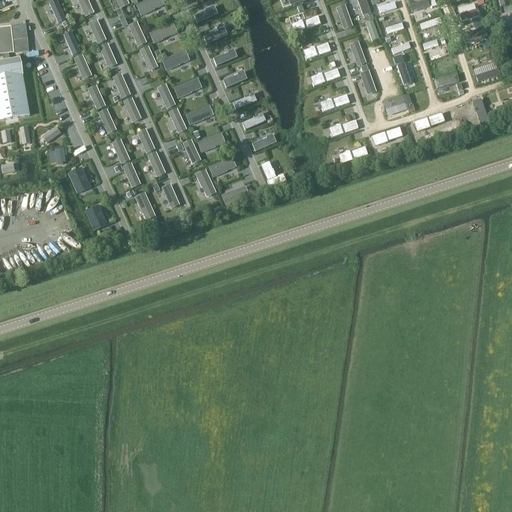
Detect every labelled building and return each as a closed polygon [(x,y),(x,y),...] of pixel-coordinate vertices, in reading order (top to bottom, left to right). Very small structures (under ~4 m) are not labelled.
[(67,19),(58,0),(52,0),(49,1),(58,22),(67,19)] [(86,0),(77,0),(85,17),(93,14),(86,0)] [(125,0),(115,0),(120,10),(128,6),(125,0)] [(159,0),(153,0),(137,8),(141,17),(154,12),(153,11),(163,7),(159,0)] [(197,0),(190,3),(193,9),(210,2),(209,0),(197,0)] [(365,0),(356,0),(362,17),(367,15),(370,14),(365,0)] [(464,11),(461,4),(463,3),(461,0),(456,0),(452,2),(456,14),(464,11)] [(426,2),(407,8),(410,15),(428,9),(426,2)] [(393,3),(378,8),(380,15),(395,10),(393,3)] [(204,12),(193,17),(197,25),(217,16),(214,8),(204,12)] [(344,8),(336,10),(343,30),(351,27),(344,8)] [(477,10),(459,16),(461,22),(479,17),(477,10)] [(298,23),(291,26),(294,34),(320,25),(317,17),(302,22),(302,21),(298,22),(298,23)] [(95,20),(88,23),(97,44),(105,41),(95,20)] [(142,22),(145,28),(151,26),(149,20),(142,22)] [(432,21),(414,27),(416,34),(434,28),(432,21)] [(372,22),(365,24),(371,43),(378,40),(372,22)] [(401,24),(385,29),(387,35),(403,30),(401,24)] [(136,25),(129,28),(138,48),(145,44),(136,25)] [(172,26),(150,36),(154,45),(162,42),(161,41),(176,35),(172,26)] [(0,53),(13,53),(10,28),(0,29),(0,53)] [(214,33),(203,38),(206,46),(227,37),(223,29),(214,33)] [(81,50),(72,30),(64,34),(73,54),(81,50)] [(485,31),(463,38),(465,45),(487,38),(485,31)] [(436,41),(422,46),(424,52),(438,47),(436,41)] [(106,44),(98,48),(108,68),(116,65),(106,44)] [(310,50),(302,52),(305,61),(330,52),(327,44),(314,49),(314,47),(309,49),(310,50)] [(357,44),(349,47),(357,67),(365,64),(357,44)] [(407,44),(391,50),(393,56),(409,50),(407,44)] [(147,50),(140,53),(149,72),(156,69),(147,50)] [(228,54),(213,60),(216,67),(237,58),(233,50),(227,53),(228,54)] [(186,51),(162,60),(166,69),(189,59),(186,51)] [(427,54),(429,60),(436,57),(433,51),(427,54)] [(92,74),(82,53),(74,57),(83,79),(92,74)] [(491,54),(485,56),(488,63),(493,61),(491,54)] [(19,59),(0,61),(0,120),(29,116),(19,59)] [(444,59),(426,65),(429,71),(446,65),(444,59)] [(415,60),(397,67),(400,78),(419,71),(415,60)] [(170,82),(191,74),(188,67),(168,75),(170,82)] [(317,76),(310,79),(313,88),(340,78),(337,70),(321,75),(321,74),(317,75),(317,76)] [(498,70),(475,77),(477,83),(500,76),(498,70)] [(238,75),(223,82),(226,89),(247,80),(243,72),(237,74),(238,75)] [(368,72),(360,75),(367,95),(375,93),(368,72)] [(120,75),(112,78),(122,99),(129,96),(120,75)] [(89,78),(75,82),(77,90),(91,86),(89,78)] [(378,82),(381,94),(389,91),(387,85),(391,84),(389,79),(378,82)] [(453,79),(434,84),(437,91),(455,86),(453,79)] [(172,83),(173,88),(182,86),(181,80),(172,83)] [(196,81),(174,91),(178,100),(191,95),(190,94),(200,90),(196,81)] [(402,93),(419,88),(417,81),(400,87),(402,93)] [(75,84),(67,86),(69,95),(77,93),(75,84)] [(106,105),(97,85),(88,89),(97,109),(106,105)] [(165,88),(157,91),(166,110),(174,107),(165,88)] [(248,98),(233,104),(236,111),(257,102),(253,94),(247,96),(248,98)] [(408,95),(383,104),(387,118),(406,111),(404,107),(411,104),(408,95)] [(327,102),(320,105),(323,113),(334,109),(349,104),(346,96),(331,101),(330,99),(326,101),(327,102)] [(130,99),(123,102),(132,123),(140,120),(130,99)] [(117,129),(108,109),(99,113),(108,133),(117,129)] [(208,109),(186,118),(190,127),(203,122),(202,121),(212,117),(208,109)] [(176,112),(169,115),(177,135),(185,131),(176,112)] [(257,118),(242,124),(245,131),(266,122),(262,114),(256,117),(257,118)] [(63,120),(46,125),(48,131),(64,126),(63,120)] [(354,122),(329,131),(332,141),(358,130),(354,122)] [(26,128),(19,129),(22,146),(29,145),(26,128)] [(56,129),(42,139),(46,144),(60,134),(56,129)] [(144,129),(136,133),(146,154),(153,150),(144,129)] [(385,141),(400,137),(398,129),(383,133),(385,141)] [(8,132),(1,133),(3,145),(10,144),(8,132)] [(372,159),(380,158),(377,135),(369,136),(372,159)] [(220,136),(197,145),(201,154),(214,149),(214,148),(223,145),(220,136)] [(266,139),(252,146),(255,153),(275,144),(272,136),(266,139)] [(131,160),(121,139),(112,144),(121,164),(131,160)] [(190,142),(182,146),(192,166),(199,162),(190,142)] [(0,148),(0,156),(14,154),(12,147),(3,149),(3,147),(0,148)] [(319,148),(320,170),(331,169),(330,147),(319,148)] [(364,148),(338,157),(342,167),(367,157),(364,148)] [(63,151),(55,152),(56,166),(64,165),(64,158),(66,157),(65,152),(63,152),(63,151)] [(155,153),(147,157),(157,178),(164,174),(155,153)] [(299,168),(305,167),(303,153),(288,155),(292,174),(300,172),(299,168)] [(231,160),(209,170),(213,179),(226,174),(225,173),(234,169),(231,160)] [(141,183),(132,163),(124,167),(132,188),(141,183)] [(13,166),(1,168),(2,175),(14,173),(13,166)] [(267,166),(260,169),(269,190),(284,183),(281,177),(274,180),(267,166)] [(81,169),(67,175),(76,195),(90,188),(81,169)] [(204,172),(196,176),(206,197),(214,193),(204,172)] [(169,185),(161,188),(171,209),(179,206),(169,185)] [(180,190),(185,204),(191,202),(192,207),(198,205),(192,186),(180,190)] [(245,187),(224,196),(229,207),(249,198),(245,187)] [(46,201),(56,199),(54,190),(37,193),(40,211),(48,210),(46,201)] [(144,193),(136,197),(146,218),(154,214),(144,193)] [(98,206),(84,212),(93,232),(107,226),(98,206)] [(132,207),(125,209),(131,225),(138,222),(132,207)] [(37,247),(44,244),(41,237),(34,240),(37,247)]
